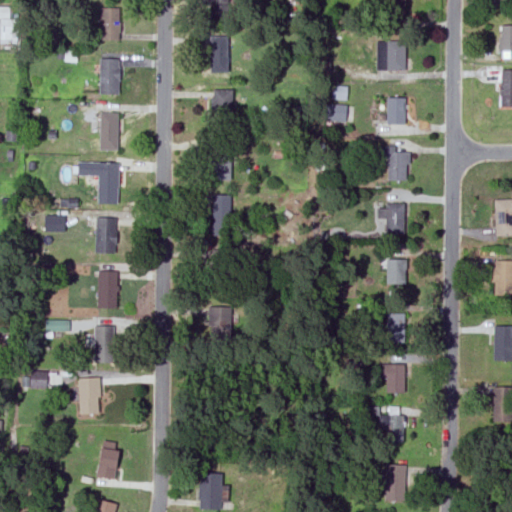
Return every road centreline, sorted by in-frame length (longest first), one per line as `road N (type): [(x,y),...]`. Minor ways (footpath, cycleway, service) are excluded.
road 1 (residential): [(155,511),(163,0)]
road 2 (residential): [(445,511),(452,153)]
road 3 (residential): [(452,153),(450,0)]
